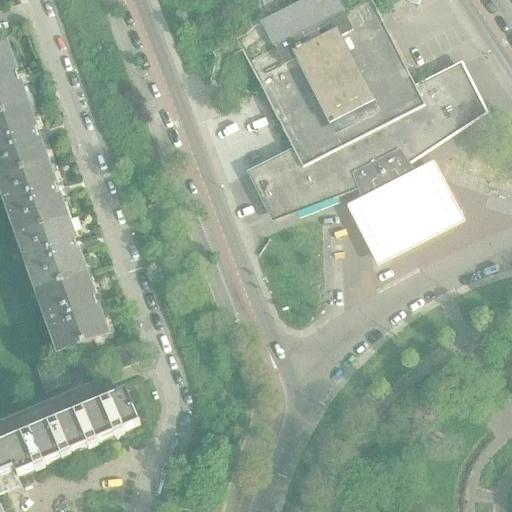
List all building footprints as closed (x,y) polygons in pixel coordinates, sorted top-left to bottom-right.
[(214,0),(236,44),(237,43),(242,51),(264,94),(293,151),(251,172),(274,218),(337,195),(357,187),(363,202),(364,206),(365,205),(366,207),(368,206),(367,203),(382,196),(382,197),(383,196),(383,195),(398,187),(399,188),(400,188),(399,187),(413,180),(415,182),(417,181),(416,179),(417,178),(416,176),(406,162),(424,150),(481,114),(457,68),(415,89),(381,21),(370,0),(214,0)] [(23,97),(6,48),(2,50),(1,47),(0,47),(0,119),(30,110),(29,109),(27,110),(24,99),(26,98),(25,96),(23,97)] [(43,153),(33,124),(34,123),(34,121),(32,122),(28,111),(30,110),(0,119),(0,173),(2,179),(0,179),(0,182),(49,165),(47,165),(43,155),(45,154),(44,152),(43,153)] [(435,163),(347,207),(369,250),(378,267),(465,224),(456,206),(435,163)] [(62,209),(52,179),(54,179),(53,177),(51,178),(47,167),(49,166),(49,165),(0,182),(0,185),(4,184),(7,193),(2,195),(14,227),(18,226),(21,235),(17,236),(18,239),(69,221),(68,221),(66,221),(62,210),(64,210),(64,208),(62,209)] [(82,265),(72,235),(73,235),(73,233),(71,234),(67,223),(69,222),(69,221),(18,239),(19,242),(23,240),(26,249),(22,251),(33,283),(38,281),(41,291),(36,292),(37,295),(88,277),(88,276),(86,277),(82,266),(84,266),(83,264),(82,265)] [(108,340),(94,299),(91,291),(93,291),(92,289),(90,290),(86,279),(88,278),(88,277),(37,295),(38,298),(43,296),(50,317),(46,319),(47,324),(52,322),(57,338),(53,340),(59,357),(95,344),(96,347),(105,344),(104,341),(108,340)] [(65,372),(62,362),(61,360),(37,368),(41,381),(65,372)] [(70,385),(65,372),(41,381),(46,393),(70,385)] [(0,511),(0,495),(7,493),(1,479),(4,478),(6,483),(14,479),(12,475),(15,473),(17,478),(140,426),(126,394),(116,398),(118,404),(8,451),(6,445),(0,447),(0,511)]
